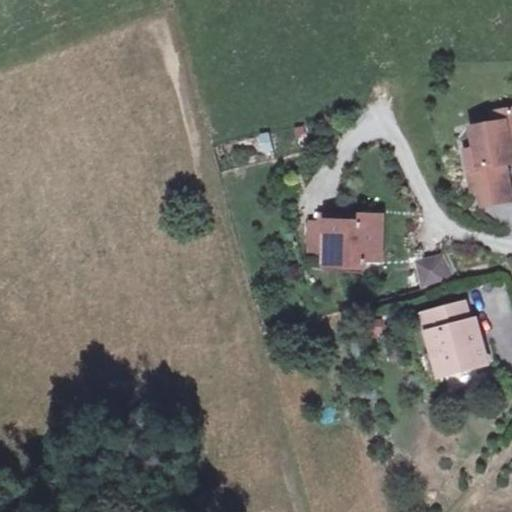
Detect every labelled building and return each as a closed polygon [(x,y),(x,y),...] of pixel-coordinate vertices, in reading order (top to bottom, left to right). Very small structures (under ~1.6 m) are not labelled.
[(474,125),(478,146),(468,148),(471,167),(478,166),(482,186),(485,202),(511,197),(505,160),(504,153),(511,151),(511,107),(495,110),(497,120),(474,125)] [(260,156),(273,154),(269,133),(257,135),(260,156)] [(478,166),(471,167),(475,187),(482,186),(478,166)] [(362,219),(327,218),(326,253),(343,254),(343,262),(365,263),(365,256),(382,257),(383,213),(362,212),(362,219)] [(421,289),(453,278),(443,251),(412,262),(421,289)] [(343,254),(326,253),(326,262),(343,262),(343,254)] [(469,304),(428,315),(438,354),(443,353),(447,372),(448,374),(490,363),(484,341),(479,343),(469,304)] [(438,354),(431,356),(436,375),(447,372),(443,353),(438,354)]
